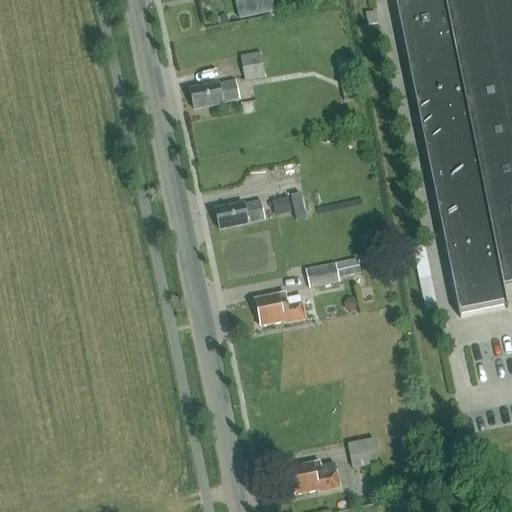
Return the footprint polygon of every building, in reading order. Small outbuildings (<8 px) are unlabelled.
[(511,0),(414,0),(395,4),(394,0),(392,0),(458,320),(459,320),(458,315),(504,306),(505,310),(507,310),(502,290),(511,287),(511,0)] [(375,13),(365,15),(368,27),(378,25),(375,13)] [(265,80),(260,54),(240,57),(245,83),(265,80)] [(343,102),(356,100),(348,60),(336,62),(343,102)] [(235,83),(227,85),(218,87),(218,86),(190,92),(194,112),(222,105),(239,101),(235,83)] [(271,198),(273,215),(299,211),(297,194),(271,198)] [(248,225),(264,222),(260,203),(244,207),(244,206),(214,212),(218,232),(248,226),(248,225)] [(357,261),(305,272),(309,291),(340,285),(339,280),(360,275),(357,261)] [(437,310),(431,278),(419,280),(425,312),(437,310)] [(285,300),(284,296),(253,302),(259,329),(283,324),(283,326),(304,322),(301,305),(299,297),(285,300)] [(375,441),(347,445),(351,470),(379,465),(375,441)] [(318,495),(339,491),(334,466),(320,468),(319,464),(288,470),(293,497),(317,493),(318,495)]
